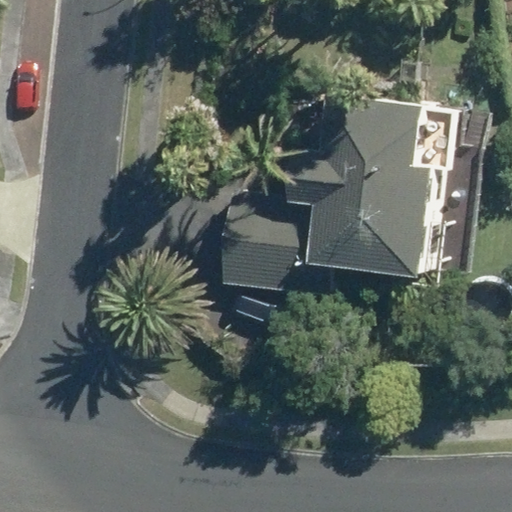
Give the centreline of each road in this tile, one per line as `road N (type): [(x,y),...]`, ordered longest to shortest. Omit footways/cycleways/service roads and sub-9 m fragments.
road 1 (residential): [(54,456),(195,476),(511,493)]
road 2 (residential): [(98,0),(54,456)]
